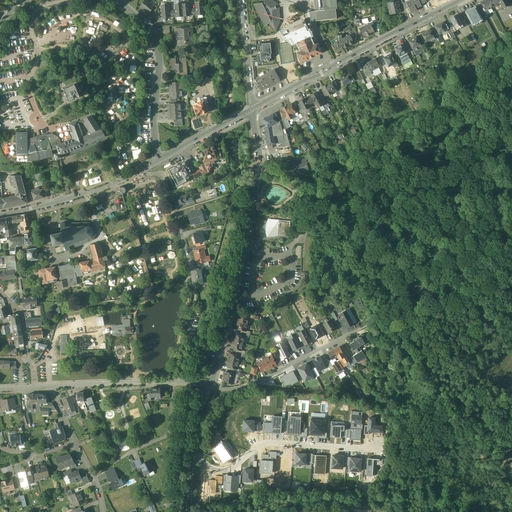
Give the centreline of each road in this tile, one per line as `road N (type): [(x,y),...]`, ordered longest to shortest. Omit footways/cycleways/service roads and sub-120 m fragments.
road 1 (tertiary): [(252,108),(459,0)]
road 2 (residential): [(142,168),(163,178),(194,288),(176,380)]
road 3 (residential): [(259,167),(208,386)]
road 4 (residential): [(191,447),(215,471),(267,443),(376,445)]
road 5 (residential): [(117,0),(148,27),(158,50),(158,158)]
road 6 (residential): [(360,328),(249,385),(208,386)]
road 7 (residential): [(48,386),(176,380)]
